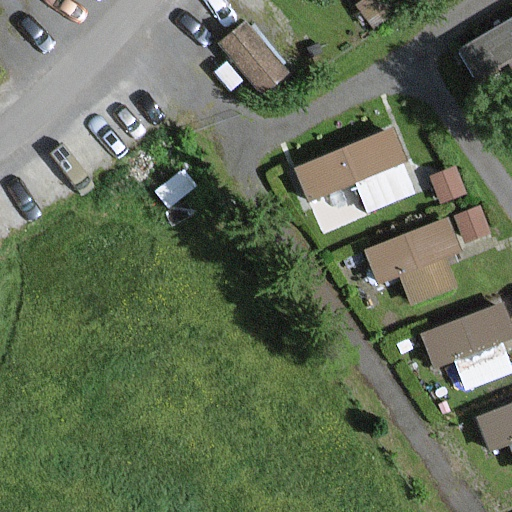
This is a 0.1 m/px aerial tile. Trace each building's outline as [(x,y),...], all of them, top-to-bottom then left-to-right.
[(511,57),(507,49),(511,46),(511,8),(452,42),(474,81),(511,60),(511,57)] [(258,85),(289,65),(253,9),(222,29),(258,85)] [(357,175),(367,204),(420,185),(396,120),(293,156),(306,193),(357,175)] [(328,226),(366,209),(352,179),(315,196),(328,226)] [(452,215),(365,233),(376,288),(463,270),(452,215)] [(455,352),(462,379),(511,366),(511,328),(504,297),(422,318),(432,358),(455,352)] [(511,393),(485,403),(508,465),(511,463),(511,393)]
